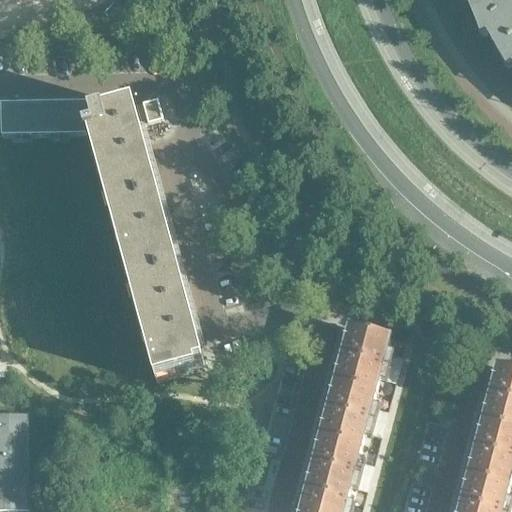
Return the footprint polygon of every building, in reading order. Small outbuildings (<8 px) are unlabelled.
[(511,43),(511,3),(510,0),(466,0),(479,31),(483,29),(498,55),(511,43)] [(511,43),(498,55),(503,63),(507,61),(511,67),(511,43)] [(204,349),(149,144),(144,127),(148,126),(143,106),(121,112),(119,106),(119,105),(88,106),(3,107),(1,107),(1,108),(0,107),(0,114),(2,114),(2,139),(87,138),(88,142),(91,141),(156,385),(197,374),(192,352),(204,349)] [(351,332),(337,386),(377,396),(380,382),(384,369),(387,358),(391,342),(371,337),(351,332)] [(384,369),(380,382),(396,386),(399,373),(402,362),(387,358),(384,369)] [(491,403),(485,425),(511,431),(511,373),(499,370),(493,394),(489,393),(486,402),(491,403)] [(337,386),(323,440),(362,451),(366,436),(373,412),(377,396),(337,386)] [(373,412),(366,436),(382,440),(388,416),(373,412)] [(0,511),(29,511),(27,419),(0,419),(0,511)] [(476,457),(471,479),(510,490),(511,482),(511,431),(485,425),(479,448),(474,447),(472,456),(476,457)] [(323,440),(308,495),(348,505),(352,490),(358,466),(362,451),(323,440)] [(358,466),(352,490),(367,495),(374,470),(358,466)] [(213,511),(213,468),(85,471),(86,511),(213,511)] [(462,511),(461,511),(504,511),(506,505),(510,490),(471,479),(464,502),(460,501),(458,510),(462,511)] [(308,495),(303,511),(346,511),(348,505),(308,495)]
